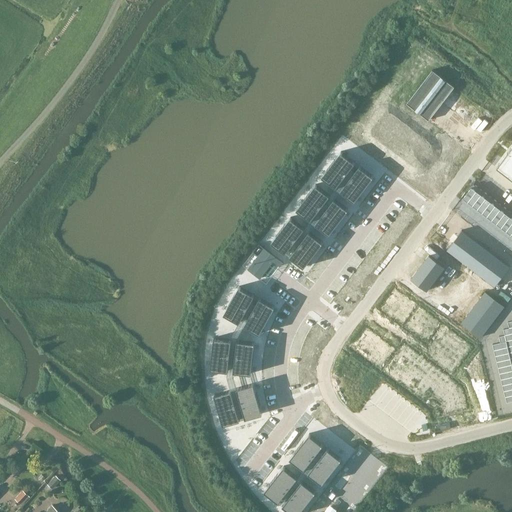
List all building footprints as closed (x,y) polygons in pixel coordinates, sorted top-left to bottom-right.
[(432,69),(406,103),(428,120),(454,86),(432,69)] [(511,145),(496,167),(511,179),(511,145)] [(340,151),(321,176),(335,187),(354,162),(340,151)] [(359,165),(340,190),(354,201),(373,176),(359,165)] [(315,184),(296,209),(310,220),(329,195),(315,184)] [(511,239),(511,213),(473,184),(460,200),(511,239)] [(334,198),(314,223),(328,234),(348,209),(334,198)] [(290,217),(271,242),(285,252),(304,227),(290,217)] [(309,230),(290,255),(303,267),(322,242),(309,230)] [(461,230),(447,249),(494,285),(509,266),(461,230)] [(257,256),(247,269),(259,278),(273,261),(279,266),(282,262),(258,243),(252,251),(257,256)] [(445,266),(429,254),(410,278),(426,290),(445,266)] [(463,282),(453,275),(436,297),(446,304),(463,282)] [(366,324),(349,346),(431,409),(433,420),(470,410),(464,386),(452,377),(476,346),(395,285),(378,308),(429,346),(423,354),(404,340),(398,348),(366,324)] [(239,286),(223,313),(239,322),(254,294),(239,286)] [(504,305),(485,291),(461,322),(480,337),(504,305)] [(259,297),(244,324),(259,333),(274,306),(259,297)] [(503,329),(504,335),(511,332),(511,326),(509,328),(503,329)] [(214,337),(210,368),(227,370),(231,339),(214,337)] [(237,340),(233,371),(251,373),(254,342),(237,340)] [(492,344),(493,350),(507,346),(506,341),(500,342),(492,344)] [(507,346),(493,350),(495,356),(508,352),(507,346)] [(508,352),(495,356),(496,361),(510,358),(508,352)] [(498,367),(511,364),(510,358),(496,361),(498,367)] [(499,373),(511,370),(511,367),(511,364),(498,367),(499,373)] [(511,370),(499,373),(500,379),(511,376),(511,370)] [(511,382),(511,376),(500,379),(502,385),(511,382)] [(503,391),(511,388),(511,382),(502,385),(503,391)] [(252,383),(236,388),(245,418),(262,413),(253,383),(252,383)] [(511,388),(503,391),(505,396),(511,394),(511,388)] [(231,389),(214,394),(223,424),(240,419),(231,389)] [(309,433),(289,458),(303,468),(322,444),(309,433)] [(327,447),(308,472),(321,483),(341,458),(327,447)] [(283,465),(264,490),(278,501),(297,476),(283,465)] [(46,484),(51,489),(60,480),(55,475),(46,484)] [(301,480),(282,505),(291,511),(298,511),(315,491),(301,480)] [(21,505),(29,496),(22,490),(14,498),(21,505)]
